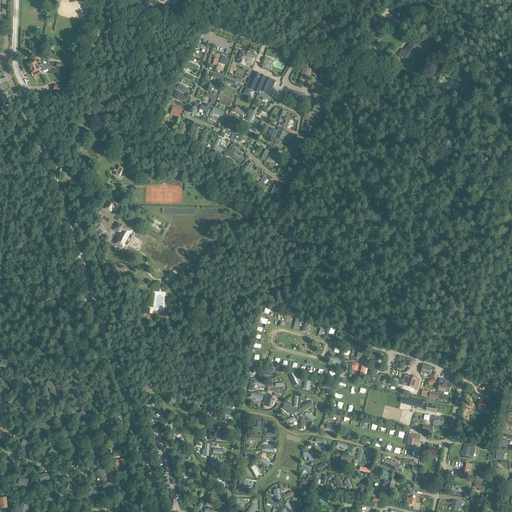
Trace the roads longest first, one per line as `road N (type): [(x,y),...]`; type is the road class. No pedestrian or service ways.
road 1 (track): [(511,211),(273,0)]
road 2 (unclassified): [(96,302),(15,52)]
road 3 (unclassified): [(333,60),(113,4)]
road 4 (unclassified): [(161,511),(96,302)]
road 5 (track): [(506,206),(508,232),(463,372)]
road 6 (unclassified): [(432,511),(463,372)]
